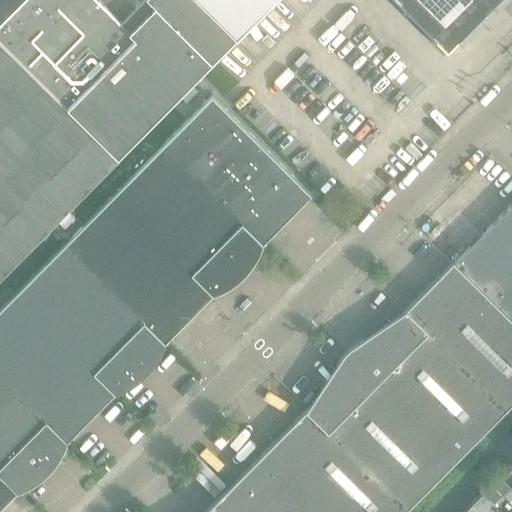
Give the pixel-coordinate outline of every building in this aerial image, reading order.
[(213,63),(148,0),(142,0),(120,23),(97,0),(0,0),(0,41),(118,159),(213,63)] [(274,0),(197,0),(236,39),(274,0)] [(511,35),(511,0),(395,0),(447,51),(452,45),(455,48),(450,53),(472,76),(511,35)] [(0,278),(118,159),(0,41),(0,278)] [(311,194),(211,95),(163,143),(263,242),(311,194)] [(263,242),(163,143),(114,193),(214,292),(218,291),(228,286),(237,279),(246,271),(253,263),(258,253),(262,242),(263,242)] [(214,292),(114,193),(65,243),(164,342),(165,341),(212,293),(214,292)] [(511,202),(454,262),(511,319),(511,202)] [(164,342),(65,243),(15,292),(115,391),(121,389),(131,384),(140,378),(148,370),(155,361),(160,352),(164,342)] [(511,401),(511,319),(454,262),(453,261),(405,309),(403,310),(504,410),(511,401)] [(115,391),(15,292),(0,307),(0,375),(66,441),(67,440),(114,392),(115,391)] [(403,310),(362,338),(349,346),(345,351),(454,460),(461,453),(504,410),(403,310)] [(345,351),(343,353),(335,365),(306,409),(305,410),(327,432),(405,509),(454,460),(345,351)] [(66,441),(0,375),(0,474),(16,491),(17,490),(23,488),(33,483),(42,476),(50,469),(57,460),(62,450),(66,441)] [(327,432),(305,410),(293,422),(273,442),(256,460),(308,511),(402,511),(405,509),(327,432)] [(308,511),(256,460),(244,472),(223,492),(212,504),(220,511),(308,511)] [(0,507),(16,491),(0,474),(0,507)] [(501,511),(502,511),(510,505),(502,497),(494,505),(501,511)] [(464,511),(479,511),(480,511),(472,503),(464,511)]
